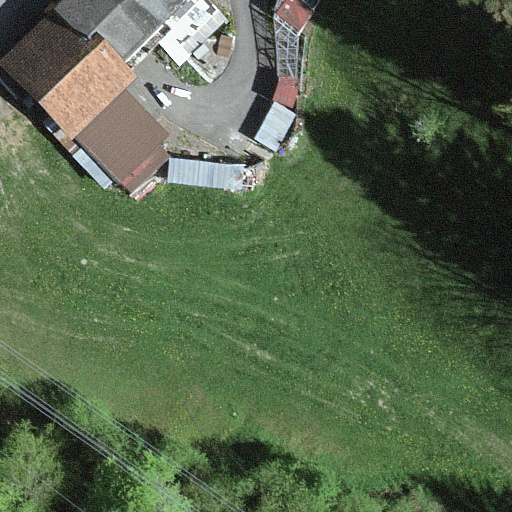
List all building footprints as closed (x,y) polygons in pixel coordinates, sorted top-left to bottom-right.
[(65,0),(50,16),(82,47),(95,33),(125,63),(187,0),(65,0)] [(319,0),(282,0),(272,16),(296,33),(319,0)] [(50,16),(0,65),(0,70),(72,144),(125,92),(140,78),(125,63),(95,33),(82,47),(50,16)] [(169,136),(125,92),(72,144),(127,199),(169,159),(158,148),(169,136)] [(273,105),(255,141),(277,153),(296,116),(273,105)] [(253,166),(172,159),(170,185),(251,192),(253,166)]
